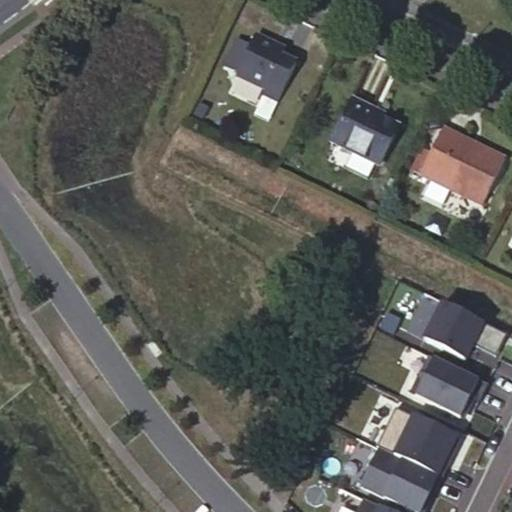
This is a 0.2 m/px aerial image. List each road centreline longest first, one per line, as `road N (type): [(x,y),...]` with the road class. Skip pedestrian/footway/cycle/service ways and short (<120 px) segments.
road 1 (residential): [(0,194),(176,443),(238,511)]
road 2 (residential): [(337,0),(511,86)]
